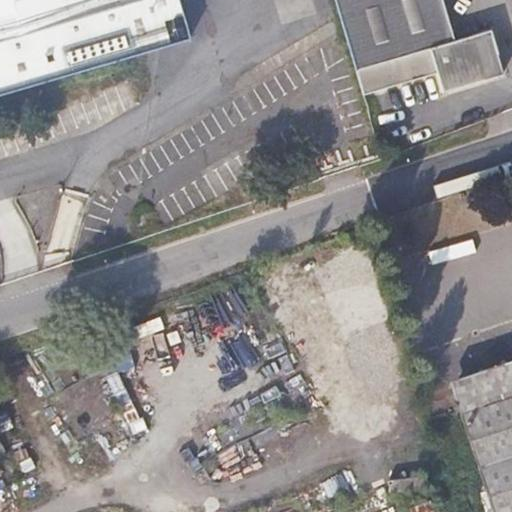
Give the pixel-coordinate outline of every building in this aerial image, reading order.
[(0,0),(0,122),(56,106),(159,73),(200,61),(181,0),(0,0)] [(462,75),(441,0),(335,0),(371,123),(441,104),(447,125),(472,117),(462,75)] [(511,107),(511,101),(501,64),(462,75),(472,117),(511,107)] [(511,511),(511,361),(452,381),(495,511),(511,511)] [(381,464),(381,441),(355,441),(356,464),(381,464)]
